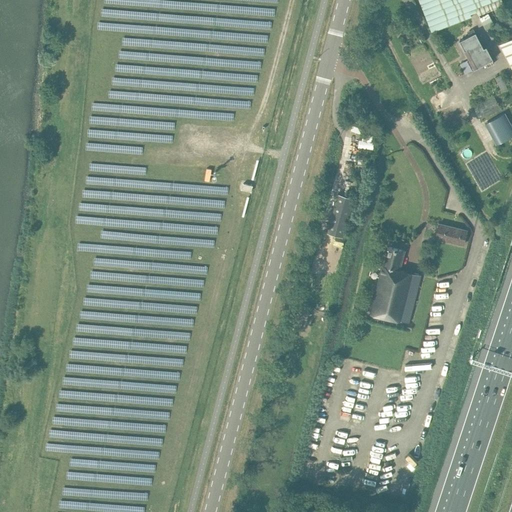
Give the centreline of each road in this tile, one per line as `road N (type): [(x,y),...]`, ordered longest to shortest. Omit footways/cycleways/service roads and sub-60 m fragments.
road 1 (tertiary): [(209,511),(344,0)]
road 2 (motorway): [(511,339),(455,511)]
